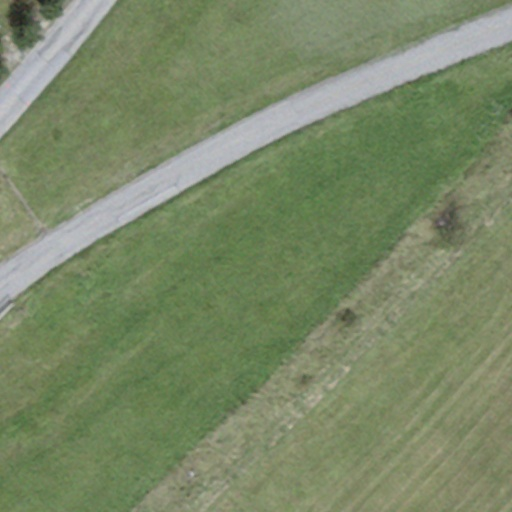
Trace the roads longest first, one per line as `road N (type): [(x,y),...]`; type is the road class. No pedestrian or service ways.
road 1 (unclassified): [(511,23),(438,49),(159,181),(0,285)]
road 2 (track): [(511,174),(207,511)]
road 3 (unclassified): [(0,114),(97,0)]
